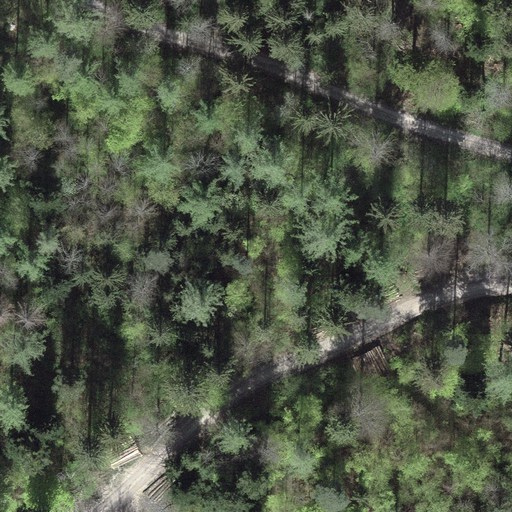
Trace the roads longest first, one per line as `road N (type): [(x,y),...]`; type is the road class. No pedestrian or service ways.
road 1 (track): [(100,511),(213,408),(287,362),(469,288),(511,281)]
road 2 (track): [(511,154),(372,111),(245,53),(78,0)]
